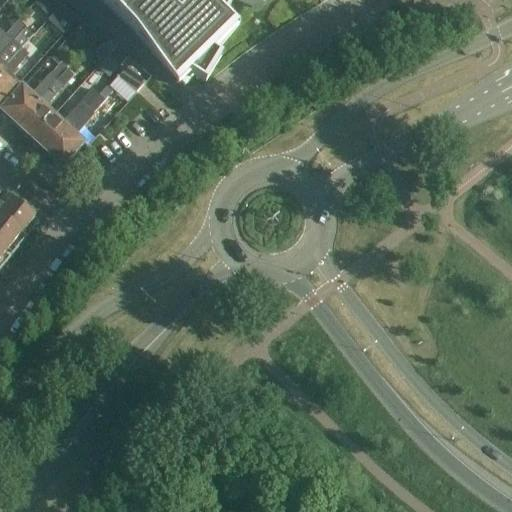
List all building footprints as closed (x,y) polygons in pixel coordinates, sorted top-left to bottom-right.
[(38,0),(34,5),(48,18),(60,4),(55,0),(38,0)] [(221,61),(214,57),(214,56),(239,26),(234,22),(237,18),(239,14),(242,10),(243,6),(256,12),(261,0),(96,0),(98,1),(111,13),(123,25),(134,37),(145,48),(161,66),(172,78),(183,89),(191,80),(204,88),(221,61)] [(54,15),(49,20),(54,25),(67,11),(62,6),(54,15)] [(0,74),(21,51),(30,41),(30,42),(33,39),(17,24),(5,37),(0,42),(0,74)] [(10,77),(28,57),(37,47),(30,42),(30,41),(0,74),(0,105),(19,85),(10,77)] [(112,53),(116,48),(109,42),(105,47),(112,53)] [(120,69),(128,59),(116,48),(112,53),(110,55),(107,58),(120,69)] [(30,97),(22,89),(0,112),(0,113),(15,127),(66,71),(66,72),(72,66),(65,59),(49,77),(49,76),(30,97)] [(127,68),(116,79),(135,96),(145,84),(127,68)] [(31,142),(53,117),(44,110),(73,78),(66,72),(66,71),(15,127),(31,142)] [(46,156),(100,98),(92,91),(61,125),(53,117),(31,142),(46,156)] [(100,98),(46,156),(62,170),(84,146),(75,138),(94,117),(93,116),(105,103),(100,98)] [(0,205),(0,223),(19,239),(34,221),(6,198),(0,205)] [(19,239),(0,223),(0,251),(6,256),(19,239)]
